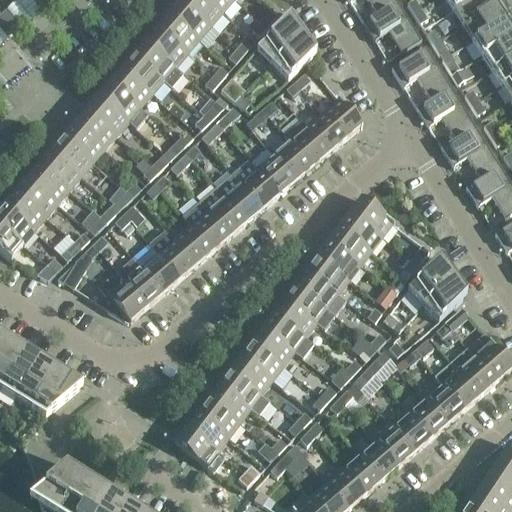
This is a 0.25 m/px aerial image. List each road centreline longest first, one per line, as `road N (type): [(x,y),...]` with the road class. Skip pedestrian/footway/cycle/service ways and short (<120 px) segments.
road 1 (residential): [(0,289),(129,367),(407,139)]
road 2 (residential): [(511,305),(407,139)]
road 3 (residential): [(407,139),(321,0)]
road 4 (residential): [(405,511),(511,424)]
road 5 (residential): [(0,81),(98,0)]
